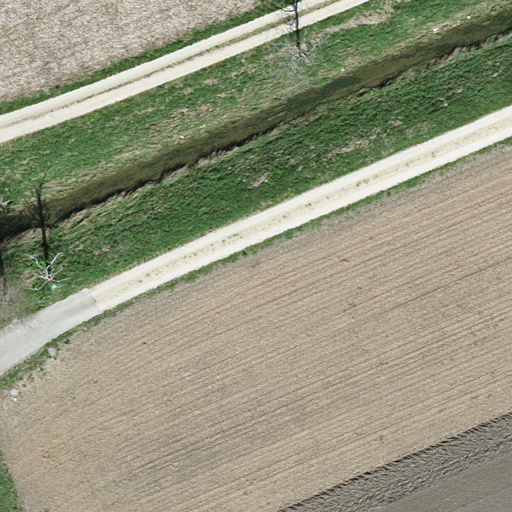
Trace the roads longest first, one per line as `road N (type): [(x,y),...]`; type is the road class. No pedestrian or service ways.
road 1 (track): [(511,121),(134,281),(0,353)]
road 2 (track): [(0,130),(330,0)]
